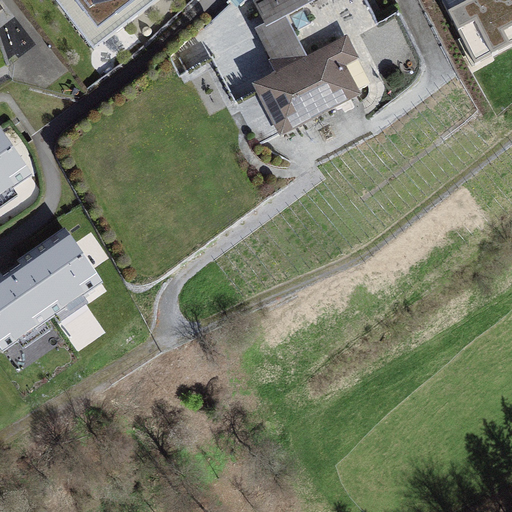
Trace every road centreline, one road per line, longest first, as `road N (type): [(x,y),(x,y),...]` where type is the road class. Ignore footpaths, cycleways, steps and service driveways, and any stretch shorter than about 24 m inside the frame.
road 1 (track): [(0,443),(153,348),(367,254),(511,144)]
road 2 (unclassified): [(0,248),(51,208),(41,146),(53,127),(216,0)]
road 3 (track): [(162,344),(172,293),(189,269),(315,175)]
